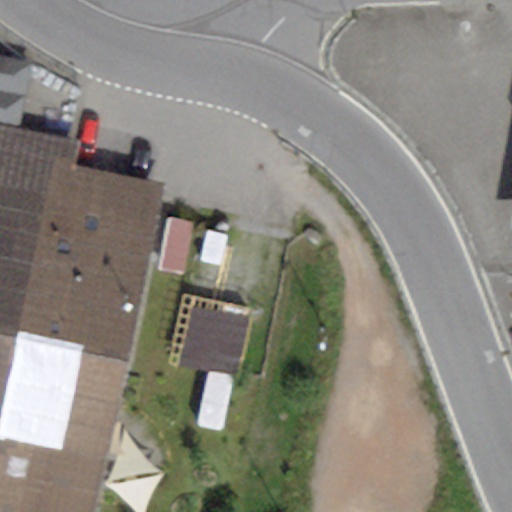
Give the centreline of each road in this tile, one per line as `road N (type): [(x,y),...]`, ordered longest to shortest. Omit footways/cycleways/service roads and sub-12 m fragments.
road 1 (tertiary): [(243,85),(289,99),(335,128),(377,170),(413,226),(511,464)]
road 2 (track): [(338,511),(368,461),(381,365),(377,170)]
road 3 (tertiary): [(19,0),(101,47),(243,85)]
